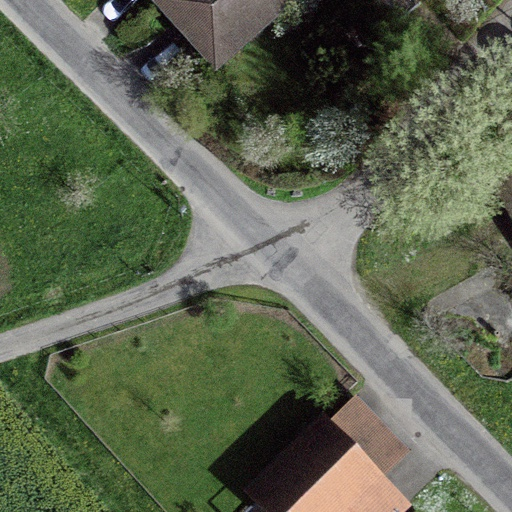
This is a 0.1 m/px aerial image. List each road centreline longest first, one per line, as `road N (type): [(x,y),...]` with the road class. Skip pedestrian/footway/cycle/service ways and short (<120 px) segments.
road 1 (residential): [(30,0),(280,246)]
road 2 (residential): [(280,246),(511,489)]
road 3 (residential): [(511,24),(396,165),(280,246)]
road 4 (unclassified): [(0,347),(280,246)]
